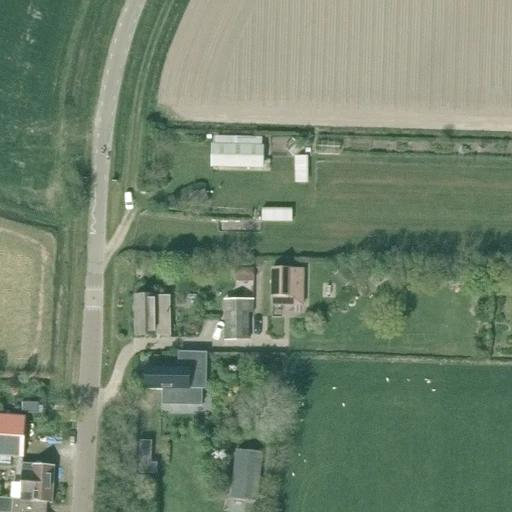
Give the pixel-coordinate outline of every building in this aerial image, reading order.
[(215,144),(214,168),(247,168),(247,167),(261,168),(262,146),(232,145),(232,139),(222,139),(222,144),(215,144)] [(285,148),(295,158),(303,149),(293,139),(285,148)] [(306,157),(297,157),(297,175),(306,174),(306,157)] [(273,211),(263,211),(263,222),(273,222),(273,211)] [(254,268),(236,268),(236,282),(254,282),(254,268)] [(272,268),(271,304),(302,305),(303,269),(272,268)] [(156,296),(135,296),(136,336),(156,336),(156,335),(171,335),(170,296),(156,297),(156,296)] [(253,300),(225,300),(225,341),(250,341),(250,313),(253,313),(253,300)] [(144,377),(144,383),(146,386),(146,389),(163,389),(163,405),(202,406),(203,371),(207,371),(207,354),(180,353),(180,367),(147,366),(147,374),(144,377)] [(0,415),(0,456),(23,458),(26,417),(13,417),(0,415)] [(236,452),(231,499),(258,502),(263,454),(236,452)] [(140,462),(140,473),(158,474),(158,463),(140,462)] [(0,500),(0,511),(47,511),(48,503),(53,503),(54,467),(23,466),(22,501),(0,500)]
